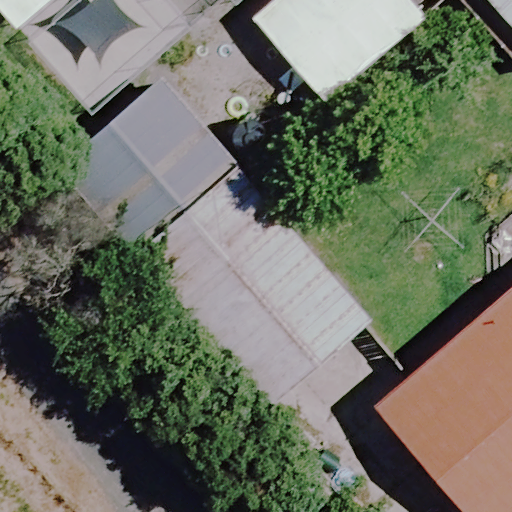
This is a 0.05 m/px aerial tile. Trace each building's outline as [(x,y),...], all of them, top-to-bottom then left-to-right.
[(43,0),(0,0),(0,75),(33,115),(96,62),(43,0)] [(511,0),(487,0),(511,26),(511,0)] [(142,266),(244,177),(159,79),(57,168),(142,266)] [(244,177),(142,266),(266,409),(369,320),(244,177)] [(510,511),(511,292),(377,408),(465,511),(510,511)]
